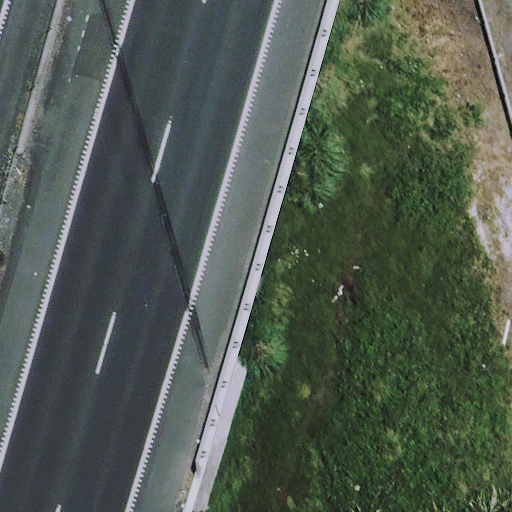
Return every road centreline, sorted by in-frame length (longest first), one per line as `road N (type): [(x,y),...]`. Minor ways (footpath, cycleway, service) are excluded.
road 1 (motorway): [(260,0),(124,511)]
road 2 (motorway): [(0,159),(46,0)]
